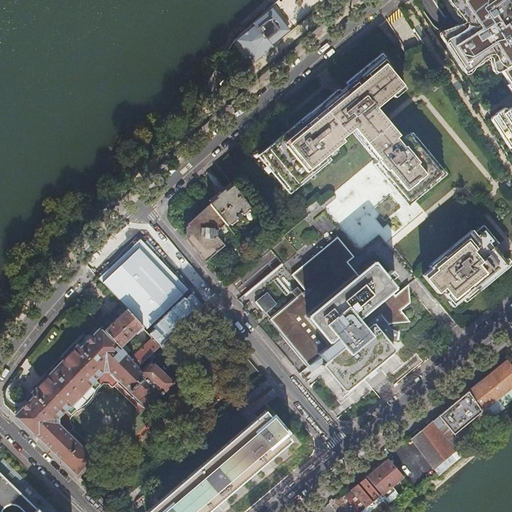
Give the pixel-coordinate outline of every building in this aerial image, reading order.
[(511,18),(508,13),(504,16),(501,11),(511,2),(511,0),(448,0),(447,2),(456,14),(459,12),(469,28),(463,31),(459,26),(440,38),(462,72),(491,54),(495,61),(492,63),(499,73),(500,72),(511,90),(511,106),(506,110),(505,108),(496,114),(491,118),(490,119),(509,149),(510,149),(511,150),(511,148),(511,18)] [(290,30),(271,8),(254,22),(254,23),(250,27),(250,26),(239,34),(241,37),(238,40),(255,62),(274,46),(272,44),(290,30)] [(438,173),(407,134),(401,139),(386,120),(375,107),(404,84),(391,68),(393,67),(383,56),(265,152),(292,186),(348,143),(346,140),(358,131),(382,160),(378,163),(406,199),(438,173)] [(213,72),(220,77),(228,66),(221,61),(213,72)] [(501,183),(508,179),(503,172),(497,177),(501,183)] [(209,203),(227,225),(250,207),(233,184),(224,191),(223,189),(220,192),(215,196),(216,198),(209,203)] [(313,216),(336,198),(333,194),(322,203),(310,213),(313,216)] [(308,214),(310,213),(322,203),(317,197),(304,208),(308,214)] [(186,238),(206,261),(224,244),(222,242),(233,233),(227,225),(209,203),(198,213),(187,223),(187,225),(186,226),(186,236),(187,237),(186,238)] [(247,250),(255,260),(284,236),(283,235),(276,226),(269,232),(247,250)] [(489,242),(491,240),(483,230),(473,237),(471,234),(433,265),(436,269),(425,278),(437,292),(442,288),(445,291),(444,292),(451,301),(462,292),(465,295),(483,281),(500,267),(499,265),(504,261),(489,242)] [(396,309),(406,301),(407,283),(393,294),(390,290),(392,288),(391,287),(392,286),(372,260),(371,261),(370,260),(354,271),(345,260),(352,255),(336,235),(289,270),(303,287),(301,289),(294,281),(288,286),(293,292),(267,314),(284,335),(305,361),(320,349),(324,354),(318,359),(319,360),(318,361),(338,386),(339,385),(340,386),(349,379),(364,367),(379,355),(389,347),(388,346),(389,345),(368,319),(376,312),(383,321),(389,316),(393,322),(397,319),(401,315),(396,309)] [(159,345),(181,325),(161,302),(183,281),(159,252),(143,266),(124,282),(112,293),(126,308),(143,327),(152,337),(159,345)] [(389,269),(384,273),(388,278),(393,274),(389,269)] [(109,280),(101,271),(96,275),(104,284),(109,280)] [(161,302),(181,325),(203,304),(183,281),(161,302)] [(274,301),(265,289),(253,299),(259,307),(260,306),(263,310),(274,301)] [(143,327),(126,308),(117,317),(104,329),(120,346),(133,334),(134,335),(143,327)] [(138,366),(138,365),(130,357),(120,346),(104,329),(102,326),(80,348),(78,345),(71,352),(41,383),(32,391),(35,394),(16,414),(77,473),(92,457),(58,423),(57,416),(65,408),(71,414),(75,409),(81,406),(87,401),(91,396),(94,393),(96,388),(100,383),(95,378),(102,370),(109,370),(143,404),(159,389),(161,391),(160,392),(161,394),(173,382),(151,360),(141,370),(138,366)] [(138,365),(159,345),(152,337),(130,357),(138,365)] [(215,362),(216,359),(215,355),(213,353),(210,350),(206,350),(202,351),(199,353),(197,356),(197,359),(198,363),(200,366),(203,367),(206,368),(210,367),(213,365),(215,362)] [(511,364),(508,358),(439,415),(458,438),(461,436),(457,431),(478,413),(485,423),(500,411),(493,401),(511,385),(511,364)] [(208,511),(207,511),(216,503),(240,481),(267,456),(289,436),(286,433),(284,431),(287,428),(272,411),(269,414),(266,411),(263,408),(148,511),(208,511)] [(467,450),(458,438),(439,415),(411,437),(437,473),(467,450)] [(344,495),(359,511),(373,511),(399,490),(393,484),(403,475),(388,457),(366,475),(366,476),(344,495)] [(57,511),(54,508),(37,492),(23,478),(10,466),(2,459),(0,461),(0,511),(57,511)]
